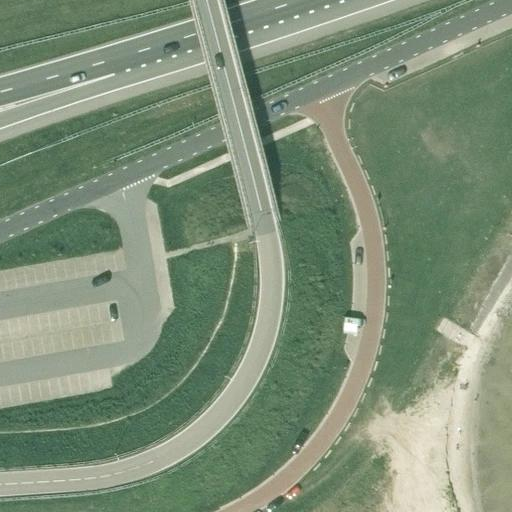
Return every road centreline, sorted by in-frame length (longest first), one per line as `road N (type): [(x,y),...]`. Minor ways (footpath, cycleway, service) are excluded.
road 1 (unclassified): [(0,485),(97,479),(149,464),(210,421),(248,369),(272,287),(270,258),(204,0)]
road 2 (unclassified): [(0,232),(511,4)]
road 3 (motorway): [(110,60),(297,0)]
road 4 (motorway): [(0,110),(110,60)]
